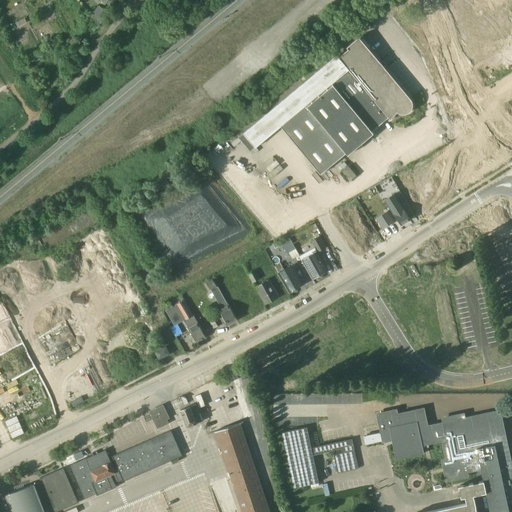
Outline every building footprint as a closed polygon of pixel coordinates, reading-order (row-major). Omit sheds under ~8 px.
[(511,44),(503,20),(502,20),(494,0),(460,0),(495,93),(511,119),(511,44)] [(411,100),(411,99),(359,36),(346,47),(348,49),(338,57),(388,118),(390,120),(397,112),(398,113),(400,114),(402,114),(403,114),(405,114),(406,114),(407,113),(408,113),(410,111),(411,110),(412,109),(412,107),(412,106),(413,106),(413,105),(413,104),(412,103),(412,102),(412,101),(411,100)] [(347,156),(373,134),(371,132),(388,118),(338,57),(337,56),(238,138),(249,153),(280,127),(320,175),(346,154),(347,156)] [(231,152),(241,143),(238,138),(227,147),(231,152)] [(454,165),(462,160),(456,150),(448,155),(454,165)] [(342,171),(350,180),(355,176),(347,167),(342,171)] [(403,172),(394,175),(397,182),(406,179),(403,172)] [(374,188),(363,193),(366,201),(378,196),(374,188)] [(415,189),(404,196),(417,217),(427,210),(415,189)] [(394,194),(385,200),(401,225),(410,219),(394,194)] [(376,218),(383,229),(395,222),(388,211),(376,218)] [(288,235),(281,239),(282,242),(281,242),(282,243),(287,253),(289,252),(296,248),(291,240),(288,235)] [(312,278),(326,270),(317,253),(326,247),(320,236),(311,241),(315,249),(314,249),(304,255),(306,258),(302,260),(312,278)] [(280,263),(274,266),(288,292),(303,284),(293,265),(284,270),(280,263)] [(250,273),(254,282),(261,279),(256,270),(250,273)] [(257,285),(266,304),(281,297),(272,278),(257,285)] [(218,308),(227,325),(236,320),(218,286),(217,287),(213,279),(207,282),(220,307),(218,308)] [(205,337),(197,320),(196,321),(193,315),(192,316),(184,300),(166,310),(174,326),(184,320),(196,342),(205,337)] [(169,353),(166,346),(155,351),(159,358),(169,353)] [(181,410),(188,427),(203,422),(196,404),(181,410)] [(159,410),(152,413),(158,427),(167,423),(165,419),(167,418),(165,413),(166,412),(163,407),(158,409),(159,410)] [(307,427),(281,432),(293,488),(319,482),(313,455),(333,450),(338,473),(358,468),(354,449),(354,446),(384,440),(392,439),(396,459),(424,453),(422,444),(443,439),(447,459),(443,460),(447,479),(467,475),(466,471),(481,468),(483,480),(459,485),(461,497),(463,497),(464,503),(420,511),(477,511),(473,494),(486,492),(490,511),(504,511),(509,510),(507,503),(511,501),(511,470),(499,411),(464,418),(463,414),(443,418),(444,422),(427,426),(423,409),(397,414),(396,410),(378,414),(382,432),(311,447),(307,427)] [(13,437),(25,432),(18,415),(6,420),(13,437)] [(239,423),(215,431),(241,511),(269,511),(256,471),(253,462),(244,436),(239,423)] [(112,456),(114,460),(111,462),(106,450),(86,458),(70,465),(84,499),(96,493),(97,495),(116,487),(115,484),(182,455),(171,430),(112,456)] [(40,478),(54,511),(55,511),(78,502),(62,468),(40,478)] [(13,511),(45,511),(34,484),(7,494),(13,511)]
